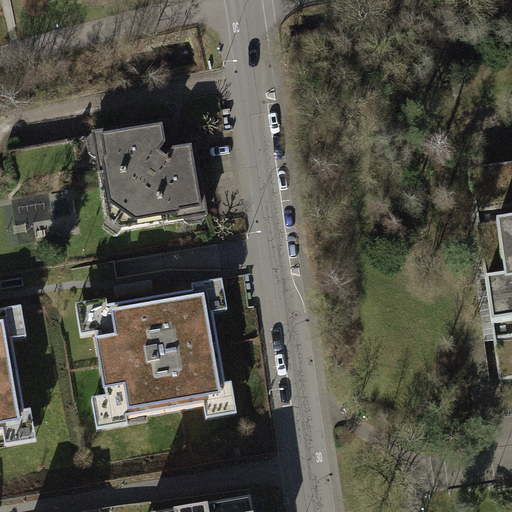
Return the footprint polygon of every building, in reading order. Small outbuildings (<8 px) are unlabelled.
[(161,123),(93,135),(110,232),(208,215),(196,149),(173,153),(168,160),(161,155),(166,149),(161,123)] [(511,164),(471,170),(500,381),(511,379),(511,164)] [(113,305),(83,311),(89,341),(103,338),(115,401),(98,404),(103,433),(134,428),(133,421),(212,406),(215,422),(243,417),(238,388),(232,390),(219,317),(236,314),(231,286),(200,292),(201,296),(114,312),(113,305)] [(0,437),(10,436),(13,450),(42,446),(37,415),(29,417),(18,345),(33,342),(28,313),(0,317),(0,437)] [(253,511),(251,498),(168,511),(253,511)]
